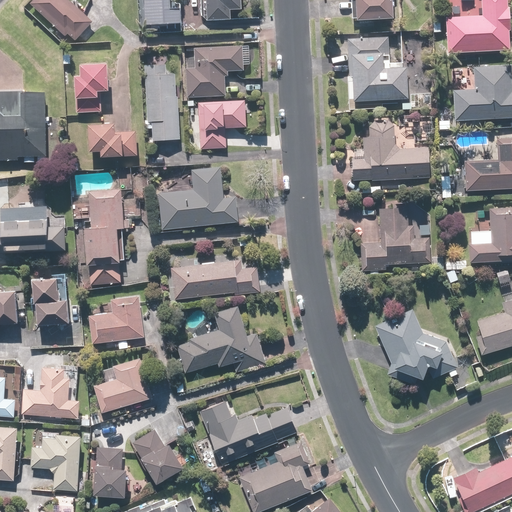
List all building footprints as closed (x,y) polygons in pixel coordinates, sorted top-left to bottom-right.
[(95,22),(71,0),(34,0),(32,2),(36,6),(35,7),(67,37),(70,34),(78,40),(95,22)] [(147,0),(149,24),(185,23),(184,9),(175,9),(174,0),(147,0)] [(208,0),(209,20),(234,19),(234,9),(245,8),(245,0),(208,0)] [(394,0),(359,0),(360,18),(395,18),(394,0)] [(483,0),(484,15),(449,16),(449,52),(511,51),(511,7),(509,7),(509,0),(483,0)] [(391,68),(391,35),(351,36),(351,76),(358,76),(358,99),(409,99),(409,68),(391,68)] [(244,47),(195,47),(195,67),(188,67),(188,97),(227,97),(227,76),(230,76),(230,71),(244,71),(244,47)] [(168,58),(147,59),(149,121),(153,121),(154,140),(182,139),(180,96),(179,96),(179,73),(168,73),(168,58)] [(84,75),(77,75),(78,113),(103,113),(103,90),(113,90),(113,64),(84,65),(84,75)] [(511,64),(476,66),(477,89),(456,89),(457,120),(511,117),(511,64)] [(49,91),(0,93),(0,157),(51,156),(49,91)] [(248,101),(201,101),(201,149),(228,148),(228,127),(249,126),(248,101)] [(356,158),(355,180),(432,178),(431,146),(401,147),(397,145),(397,127),(392,120),(376,120),(371,126),(371,137),(366,136),(366,158),(356,158)] [(120,123),(93,124),(94,151),(105,150),(105,157),(140,156),(139,132),(121,132),(121,129),(120,129),(120,123)] [(497,159),(468,160),(469,190),(511,188),(511,138),(497,138),(497,159)] [(161,193),(164,230),(241,222),(239,197),(226,198),(223,166),(194,169),(196,190),(161,193)] [(452,176),(443,176),(442,194),(451,194),(452,176)] [(124,190),(92,192),(94,224),(89,225),(92,283),(125,281),(123,263),(125,263),(123,226),(127,226),(124,190)] [(0,227),(0,252),(68,252),(67,215),(51,215),(51,206),(3,207),(3,228),(0,227)] [(382,241),(364,241),(365,269),(388,268),(388,264),(433,263),(433,238),(416,238),(416,226),(410,226),(410,207),(382,208),(382,241)] [(493,231),(471,232),(472,261),(511,259),(511,207),(493,208),(493,231)] [(434,224),(421,224),(421,235),(434,235),(434,224)] [(174,268),(178,299),(237,292),(237,294),(264,291),(261,266),(244,268),(243,259),(174,268)] [(63,278),(35,280),(36,303),(40,302),(41,323),(73,321),(72,299),(64,299),(63,278)] [(0,323),(22,322),(19,289),(0,290),(0,326),(0,327),(0,325),(0,323)] [(117,308),(91,311),(94,341),(144,335),(140,296),(116,298),(117,308)] [(511,299),(504,303),(506,310),(478,319),(482,331),(476,333),(483,355),(511,346),(511,299)] [(179,341),(179,343),(188,372),(219,363),(220,367),(234,363),(237,371),(268,362),(259,332),(251,335),(242,305),(216,313),(221,329),(179,341)] [(413,306),(375,322),(391,360),(388,370),(415,381),(418,373),(422,375),(427,363),(432,375),(457,364),(447,339),(422,329),(413,306)] [(96,384),(104,411),(155,397),(143,357),(105,368),(109,380),(96,384)] [(0,414),(18,416),(19,398),(7,397),(9,377),(3,376),(3,366),(0,366),(0,414)] [(42,390),(24,389),(23,414),(82,417),(82,400),(71,400),(72,379),(66,378),(67,368),(43,367),(42,390)] [(228,401),(202,411),(223,463),(301,432),(291,406),(270,414),(269,411),(256,416),(255,414),(241,419),(239,414),(234,416),(228,401)] [(19,427),(0,426),(0,478),(18,479),(19,427)] [(157,428),(133,442),(159,483),(187,465),(172,442),(167,445),(157,428)] [(80,490),(84,436),(59,433),(58,439),(45,438),(45,446),(35,446),(33,468),(51,469),(58,470),(56,488),(80,490)] [(254,511),(255,511),(315,490),(306,465),(312,463),(304,441),(279,450),(283,463),(242,478),(254,511)] [(126,448),(100,446),(98,493),(128,495),(130,468),(124,467),(126,448)] [(461,496),(467,511),(471,511),(511,493),(511,456),(481,470),(479,466),(455,476),(464,495),(461,496)] [(310,505),(301,511),(342,511),(327,492),(310,505)] [(198,511),(193,496),(188,498),(179,501),(178,498),(166,502),(165,498),(143,506),(143,504),(123,511),(122,511),(198,511)]
